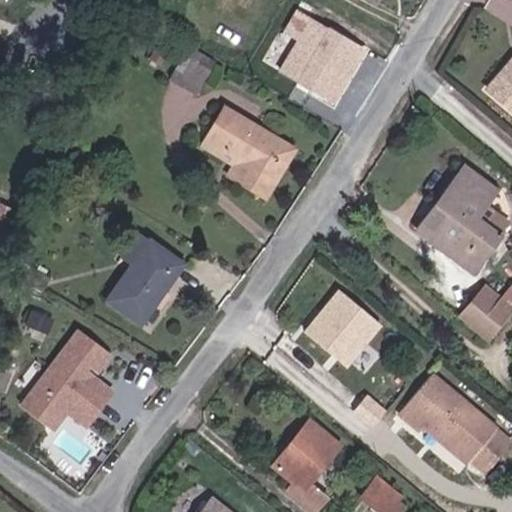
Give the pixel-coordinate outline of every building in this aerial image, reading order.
[(334,101),(363,51),(297,13),(286,32),(299,40),(286,63),(304,74),(300,82),(334,101)] [(197,91),(205,77),(213,65),(186,50),(171,75),(197,91)] [(511,61),(486,92),(511,111),(511,61)] [(265,194),(294,147),(225,104),(207,133),(251,161),(240,178),(265,194)] [(225,169),(240,178),(251,161),(207,133),(203,141),(231,159),(225,169)] [(477,216),(479,213),(497,188),(466,164),(446,191),(477,216)] [(474,269),(500,235),(477,216),(446,191),(437,203),(449,212),(430,237),(474,269)] [(418,228),(430,237),(449,212),(437,203),(418,228)] [(500,235),(503,231),(479,213),(477,216),(500,235)] [(109,300),(145,320),(180,257),(145,237),(109,300)] [(352,367),(388,320),(341,284),(305,331),(352,367)] [(497,328),(509,313),(483,292),(472,307),(497,328)] [(488,340),(497,328),(472,307),(462,320),(488,340)] [(99,375),(115,351),(76,324),(21,404),(58,430),(68,414),(90,429),(118,389),(99,375)] [(476,455),(499,425),(433,374),(402,414),(421,429),(430,418),(476,455)] [(476,455),(489,465),(511,435),(499,425),(476,455)] [(291,492),(323,455),(291,429),(253,474),(274,491),(267,498),(284,511),(303,511),(309,506),(291,492)] [(347,511),(378,511),(382,508),(358,489),(342,508),(347,511)] [(201,511),(229,511),(209,496),(198,510),(201,511)]
